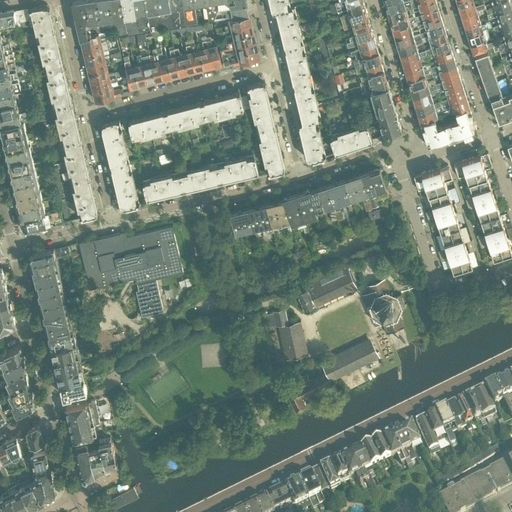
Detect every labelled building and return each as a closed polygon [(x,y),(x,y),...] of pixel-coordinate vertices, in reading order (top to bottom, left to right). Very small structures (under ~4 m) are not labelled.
[(73,2),(81,37),(97,33),(96,30),(92,31),(92,27),(89,22),(85,0),(82,0),(83,0),(77,1),(73,2)] [(97,0),(85,0),(89,22),(92,27),(92,31),(96,30),(97,33),(99,33),(101,32),(100,29),(102,28),(97,0)] [(109,0),(97,0),(102,28),(102,29),(114,27),(109,0)] [(121,0),(109,0),(114,27),(118,26),(119,35),(127,34),(121,0)] [(121,0),(127,34),(139,32),(133,0),(121,0)] [(145,0),(133,0),(139,32),(150,30),(145,0)] [(145,0),(150,30),(152,30),(161,29),(162,29),(157,0),(145,0)] [(157,0),(162,29),(174,27),(169,0),(157,0)] [(181,0),(169,0),(174,27),(186,25),(181,0)] [(193,0),(181,0),(186,25),(197,23),(194,3),(193,0)] [(205,0),(206,1),(208,22),(213,21),(218,8),(217,0),(205,0)] [(270,0),(273,12),(277,11),(288,7),(286,0),(270,0)] [(330,5),(331,9),(360,0),(343,0),(335,3),(330,5)] [(347,8),(349,13),(366,9),(363,0),(360,0),(331,9),(332,12),(337,11),(347,8)] [(396,0),(385,4),(387,12),(411,5),(409,0),(408,0),(404,2),(403,0),(396,0)] [(435,0),(426,0),(411,5),(412,8),(418,6),(420,11),(437,5),(435,0)] [(487,9),(489,14),(511,6),(509,0),(501,0),(492,3),(494,7),(487,9)] [(475,6),(473,1),(459,6),(462,15),(479,10),(485,8),(484,4),(475,6)] [(218,8),(213,21),(230,18),(249,15),(246,4),(230,6),(218,8)] [(47,5),(14,10),(16,20),(18,26),(21,25),(20,21),(30,19),(31,25),(34,24),(36,32),(54,27),(49,7),(47,5)] [(387,12),(390,21),(407,14),(406,10),(408,9),(410,14),(414,12),(412,8),(411,5),(387,12)] [(415,17),(416,21),(440,13),(437,5),(420,11),(421,15),(415,17)] [(277,11),(281,29),(299,25),(296,14),(294,15),(292,6),(288,7),(277,11)] [(496,16),(498,21),(511,15),(511,8),(511,6),(489,14),(487,14),(488,19),(496,16)] [(344,20),(345,24),(368,17),(366,9),(349,13),(350,18),(344,20)] [(0,33),(1,33),(18,29),(18,26),(16,20),(14,10),(0,12),(0,33)] [(480,14),(479,10),(462,15),(465,25),(480,21),(478,15),(480,14)] [(440,13),(416,21),(418,26),(420,25),(420,24),(424,23),(425,27),(443,22),(440,13)] [(390,21),(393,29),(416,21),(415,17),(409,19),(407,14),(390,21)] [(249,15),(230,18),(231,24),(215,28),(216,32),(225,30),(251,24),(249,15)] [(495,28),(496,31),(511,25),(511,15),(498,21),(499,25),(493,27),(494,29),(495,28)] [(353,26),(354,31),(371,26),(368,17),(345,24),(343,24),(344,28),(353,26)] [(337,94),(318,20),(314,22),(333,95),(337,94)] [(320,22),(323,30),(329,28),(330,28),(328,20),(320,22)] [(393,29),(395,38),(412,32),(411,27),(413,27),(414,31),(419,30),(418,26),(416,21),(393,29)] [(481,25),(480,21),(465,25),(467,34),(487,28),(491,26),(489,21),(486,22),(486,23),(481,25)] [(420,33),(421,38),(445,30),(443,22),(425,27),(426,31),(420,33)] [(251,24),(225,30),(226,34),(233,32),(234,37),(253,33),(251,24)] [(281,29),(286,48),(301,45),(299,36),(301,35),(299,25),(281,29)] [(502,33),(503,37),(511,34),(511,25),(496,31),(496,32),(495,33),(496,35),(502,33)] [(349,37),(350,41),(374,35),(371,26),(354,31),(355,35),(349,37)] [(58,43),(54,27),(36,32),(39,32),(40,39),(38,40),(39,44),(37,44),(38,46),(40,46),(40,47),(58,43)] [(329,28),(323,30),(325,38),(331,37),(329,28)] [(467,34),(471,44),(485,39),(490,38),(487,28),(467,34)] [(445,30),(421,38),(423,42),(429,40),(430,44),(448,39),(445,30)] [(395,38),(398,47),(421,38),(420,33),(419,31),(417,32),(418,34),(413,35),(412,32),(395,38)] [(0,43),(3,43),(10,41),(9,37),(2,39),(1,33),(0,33),(0,43)] [(81,37),(83,46),(111,39),(110,35),(106,36),(106,35),(100,37),(99,33),(97,33),(81,37)] [(253,33),(234,37),(235,41),(228,42),(228,43),(226,43),(227,48),(255,41),(253,33)] [(497,45),(499,49),(511,44),(511,34),(503,37),(505,42),(497,45)] [(358,44),(359,49),(376,44),(374,35),(350,41),(347,42),(348,47),(358,44)] [(129,43),(127,36),(120,37),(120,41),(121,44),(129,43)] [(204,48),(200,49),(204,68),(213,66),(206,37),(206,36),(201,37),(204,48)] [(210,36),(206,37),(213,66),(221,63),(217,45),(212,46),(210,36)] [(398,47),(400,55),(417,49),(416,44),(423,42),(421,38),(398,47)] [(83,46),(85,55),(103,51),(102,46),(108,44),(112,43),(111,39),(83,46)] [(425,50),(427,54),(450,47),(448,39),(430,44),(432,48),(425,50)] [(487,43),(485,39),(471,44),(473,53),(481,50),(493,46),(494,46),(492,41),(487,43)] [(188,52),(183,54),(188,72),(196,70),(189,41),(189,40),(185,41),(188,52)] [(193,40),(189,41),(196,70),(204,68),(200,49),(196,50),(193,40)] [(255,41),(227,48),(220,49),(221,53),(237,49),(238,54),(257,49),(255,41)] [(0,53),(11,51),(12,51),(11,47),(4,49),(3,43),(0,43),(0,53)] [(61,59),(58,43),(40,47),(43,61),(46,61),(46,62),(61,59)] [(354,54),(356,60),(379,53),(376,44),(359,49),(350,51),(351,55),(354,54)] [(508,50),(510,54),(511,53),(511,44),(499,49),(499,50),(500,52),(502,52),(508,50)] [(286,48),(290,66),(308,62),(305,51),(303,51),(301,45),(286,48)] [(161,47),(157,48),(164,78),(172,76),(167,58),(164,59),(162,52),(161,47)] [(427,54),(428,59),(434,56),(436,61),(453,55),(450,47),(427,54)] [(155,61),(151,62),(155,81),(164,78),(157,48),(156,48),(152,49),(155,61)] [(178,48),(174,49),(180,74),(188,72),(183,54),(180,55),(178,48)] [(172,57),(167,58),(172,76),(180,74),(174,49),(170,50),(172,57)] [(239,58),(232,60),(233,64),(259,58),(257,49),(238,54),(239,58)] [(400,55),(403,63),(427,54),(425,50),(419,52),(417,49),(400,55)] [(0,64),(8,62),(14,61),(13,57),(11,51),(0,53),(0,64)] [(85,55),(87,64),(117,57),(117,52),(111,54),(110,53),(104,55),(103,51),(85,55)] [(140,52),(140,54),(147,83),(155,81),(151,62),(147,63),(146,56),(144,51),(140,52)] [(379,53),(356,60),(349,62),(352,70),(356,68),(356,69),(381,62),(379,53)] [(475,57),(480,71),(492,67),(488,53),(475,57)] [(503,64),(504,66),(511,63),(511,53),(510,54),(509,55),(511,59),(506,60),(505,56),(501,57),(503,64)] [(139,65),(135,66),(139,85),(147,83),(140,54),(136,55),(139,65)] [(403,63),(405,73),(422,66),(421,61),(428,59),(427,54),(403,63)] [(124,56),(124,58),(131,87),(139,85),(135,66),(131,67),(129,60),(128,55),(124,56)] [(430,67),(432,71),(456,64),(453,55),(436,61),(437,65),(430,67)] [(121,56),(117,57),(87,64),(89,72),(107,68),(106,64),(113,62),(112,62),(122,60),(121,56)] [(65,75),(61,59),(46,62),(49,76),(47,77),(47,79),(65,75)] [(28,62),(33,83),(37,82),(32,61),(28,62)] [(0,74),(10,72),(17,70),(16,67),(9,69),(8,62),(0,64),(0,74)] [(290,66),(294,84),(310,81),(308,73),(310,72),(308,62),(290,66)] [(367,70),(368,75),(384,70),(381,62),(356,69),(357,73),(367,70)] [(405,73),(408,81),(432,71),(430,67),(429,63),(422,66),(405,73)] [(456,64),(432,71),(433,76),(440,74),(441,78),(458,72),(456,64)] [(480,71),(485,85),(497,81),(492,67),(480,71)] [(89,72),(92,82),(120,75),(119,71),(108,73),(107,68),(89,72)] [(363,85),(364,86),(387,79),(386,78),(384,70),(368,75),(369,78),(360,81),(361,85),(363,85)] [(408,81),(410,89),(427,82),(426,78),(433,76),(432,71),(408,81)] [(0,84),(12,82),(19,80),(18,76),(11,78),(10,72),(0,74),(0,84)] [(435,84),(437,88),(461,80),(458,72),(441,78),(442,82),(435,84)] [(70,93),(65,75),(47,79),(52,97),(70,93)] [(92,82),(94,91),(111,87),(110,82),(117,80),(122,79),(121,75),(120,75),(92,82)] [(364,86),(366,93),(370,92),(389,87),(387,79),(364,86)] [(461,80),(437,88),(438,92),(445,90),(446,94),(464,89),(461,80)] [(249,94),(252,107),(270,103),(265,83),(263,81),(262,81),(247,85),(247,87),(250,87),(251,94),(249,94)] [(303,121),(315,119),(319,118),(317,110),(319,109),(314,88),(312,89),(310,81),(294,84),(303,121)] [(497,81),(485,85),(489,99),(491,99),(502,95),(497,81)] [(0,95),(15,92),(21,90),(20,86),(13,88),(12,82),(0,84),(0,95)] [(410,89),(413,97),(437,88),(435,84),(429,87),(427,82),(410,89)] [(111,87),(94,91),(96,100),(126,93),(125,88),(119,89),(112,91),(111,87)] [(370,92),(372,97),(373,103),(392,98),(389,87),(370,92)] [(413,97),(415,106),(432,99),(431,95),(438,92),(437,88),(413,97)] [(441,101),(442,105),(466,98),(464,89),(446,94),(448,99),(441,101)] [(339,92),(341,101),(349,98),(347,90),(343,91),(339,92)] [(0,106),(17,102),(24,100),(23,96),(16,97),(15,92),(0,95),(0,106)] [(239,92),(221,97),(226,114),(236,112),(235,109),(243,107),(241,97),(239,92)] [(36,94),(43,125),(47,124),(40,93),(36,94)] [(74,112),(70,93),(52,97),(52,98),(54,98),(58,113),(56,114),(56,116),(74,112)] [(502,95),(491,99),(499,122),(511,117),(510,114),(511,113),(511,93),(508,95),(509,98),(504,100),(502,95)] [(241,97),(243,107),(244,109),(250,107),(247,95),(241,97)] [(221,97),(202,101),(206,117),(214,115),(215,117),(226,114),(221,97)] [(373,103),(377,114),(395,109),(392,98),(373,103)] [(450,107),(452,113),(455,111),(469,107),(466,98),(442,105),(443,109),(450,107)] [(415,106),(418,114),(440,106),(439,101),(434,103),(432,99),(415,106)] [(202,101),(184,106),(189,124),(199,121),(199,119),(206,117),(202,101)] [(0,115),(26,109),(25,106),(18,107),(17,102),(0,106),(0,115)] [(257,119),(259,129),(275,125),(270,103),(252,107),(255,120),(257,119)] [(184,106),(166,111),(170,127),(177,125),(178,127),(189,124),(184,106)] [(418,114),(420,123),(438,117),(436,112),(442,110),(440,106),(418,114)] [(469,107),(455,111),(462,134),(477,129),(469,107)] [(0,126),(24,121),(29,120),(27,115),(24,116),(23,111),(26,110),(26,109),(0,115),(0,126)] [(378,119),(380,124),(398,119),(398,118),(395,109),(377,114),(369,116),(370,122),(378,119)] [(166,111),(147,116),(152,134),(163,131),(162,129),(170,127),(166,111)] [(452,113),(438,117),(445,140),(462,134),(455,111),(452,113)] [(78,130),(74,112),(56,116),(61,134),(78,130)] [(152,134),(147,116),(129,121),(131,129),(133,136),(141,134),(141,136),(152,134)] [(438,117),(420,123),(428,146),(445,140),(438,117)] [(102,126),(107,146),(125,141),(121,128),(119,129),(117,121),(120,121),(119,119),(104,123),(103,123),(102,126)] [(299,122),(303,141),(321,136),(319,125),(316,126),(315,119),(303,121),(299,122)] [(398,119),(380,124),(383,135),(401,129),(398,119)] [(3,138),(27,132),(24,121),(0,126),(0,127),(1,133),(1,134),(2,138),(3,138)] [(222,125),(225,137),(230,136),(227,124),(222,125)] [(358,125),(345,129),(351,147),(372,140),(367,124),(359,127),(358,125)] [(259,138),(262,149),(280,145),(275,125),(259,129),(262,138),(259,138)] [(351,147),(345,129),(337,132),(338,134),(330,137),(332,141),(326,143),(329,154),(351,147)] [(83,149),(78,130),(61,134),(61,135),(63,135),(67,150),(64,151),(65,153),(83,149)] [(5,149),(29,144),(27,132),(3,138),(4,145),(5,149)] [(46,137),(51,157),(55,156),(50,136),(46,137)] [(321,136),(303,141),(308,159),(310,161),(310,160),(325,155),(325,153),(323,154),(322,148),(324,148),(321,136)] [(233,147),(231,140),(231,139),(222,142),(224,149),(233,147)] [(107,146),(111,166),(127,162),(125,154),(127,153),(125,141),(107,146)] [(7,157),(8,160),(32,154),(29,144),(5,149),(7,156),(7,157)] [(280,145),(262,149),(265,163),(267,163),(269,170),(267,171),(267,173),(283,169),(285,167),(280,145)] [(156,155),(155,150),(155,148),(148,149),(149,156),(156,155)] [(88,170),(83,149),(65,153),(70,172),(72,172),(72,173),(88,170)] [(157,157),(160,164),(172,160),(169,152),(157,157)] [(480,154),(485,169),(493,166),(488,152),(480,154)] [(9,168),(10,172),(35,166),(41,165),(40,160),(34,162),(32,154),(8,160),(8,161),(10,168),(9,168)] [(480,154),(472,157),(476,171),(485,169),(480,154)] [(246,155),(235,158),(240,175),(258,171),(256,163),(254,156),(246,157),(246,155)] [(461,160),(466,175),(475,172),(476,171),(472,157),(461,160)] [(225,163),(217,164),(221,180),(240,175),(235,158),(224,160),(225,163)] [(459,161),(460,162),(460,163),(454,165),(458,177),(466,175),(461,160),(459,161)] [(111,166),(116,186),(134,181),(131,170),(129,171),(127,162),(111,166)] [(209,164),(198,166),(203,184),(221,180),(217,164),(210,166),(209,164)] [(12,180),(13,183),(37,177),(36,174),(35,166),(10,172),(11,172),(12,179),(12,180)] [(53,167),(60,198),(64,197),(57,166),(53,167)] [(188,171),(180,173),(184,188),(203,184),(198,166),(187,169),(188,171)] [(440,167),(445,181),(452,179),(449,167),(443,168),(442,166),(440,167)] [(373,170),(362,174),(368,193),(386,187),(380,168),(379,168),(379,167),(376,167),(374,168),(373,169),(373,170)] [(440,167),(430,171),(434,185),(435,185),(445,181),(440,167)] [(475,172),(484,199),(494,196),(485,169),(476,171),(475,172)] [(93,190),(88,170),(72,173),(75,187),(73,188),(75,195),(93,190)] [(430,171),(421,173),(426,187),(434,185),(430,171)] [(466,175),(475,202),(484,199),(475,172),(466,175)] [(172,173),(161,175),(166,193),(184,188),(180,173),(173,175),(172,173)] [(426,187),(435,215),(444,212),(435,185),(434,185),(426,187),(421,173),(414,176),(418,190),(426,187)] [(362,174),(345,180),(351,199),(368,193),(362,174)] [(166,193),(161,175),(151,178),(151,180),(143,182),(146,193),(147,197),(166,193)] [(15,191),(16,195),(40,189),(37,177),(13,183),(13,184),(15,191)] [(345,180),(327,186),(333,205),(351,199),(345,180)] [(134,181),(116,186),(121,206),(123,207),(139,203),(139,201),(137,202),(135,195),(137,194),(134,181)] [(435,185),(444,212),(454,208),(445,181),(435,185)] [(327,186),(310,191),(316,208),(316,210),(333,205),(327,186)] [(306,191),(296,194),(301,208),(304,218),(305,221),(318,216),(317,214),(316,210),(316,208),(310,191),(310,190),(309,189),(308,188),(306,189),(306,190),(306,191)] [(17,203),(18,206),(43,201),(40,189),(16,195),(18,202),(17,203)] [(98,211),(93,190),(75,195),(78,209),(81,209),(82,215),(80,216),(80,217),(96,214),(98,211)] [(283,199),(283,200),(286,208),(291,223),(292,225),(305,221),(304,218),(301,208),(296,194),(287,197),(286,196),(284,197),(283,198),(283,199)] [(370,198),(373,208),(379,206),(376,196),(370,198)] [(484,199),(490,218),(500,215),(494,196),(484,199)] [(366,208),(366,210),(371,208),(373,208),(370,198),(369,198),(363,200),(366,208)] [(475,202),(481,221),(490,218),(484,199),(475,202)] [(61,201),(63,208),(65,220),(69,220),(65,200),(61,201)] [(270,203),(266,204),(266,208),(271,229),(274,239),(275,239),(273,229),(292,225),(291,223),(286,208),(283,200),(270,203)] [(21,218),(46,212),(43,201),(18,206),(18,207),(19,207),(20,214),(21,218)] [(255,207),(249,208),(253,228),(268,225),(269,232),(268,233),(269,241),(274,239),(271,229),(266,208),(266,204),(262,205),(255,207)] [(400,205),(393,207),(391,207),(394,216),(397,215),(397,213),(403,211),(400,205)] [(235,232),(253,228),(249,208),(230,213),(235,232)] [(379,208),(369,212),(371,218),(381,215),(379,208)] [(444,212),(450,231),(460,228),(454,208),(444,212)] [(21,218),(24,229),(26,230),(63,221),(60,209),(59,209),(50,211),(46,212),(21,218)] [(337,218),(336,213),(335,210),(329,212),(331,220),(337,218)] [(336,213),(337,218),(337,219),(338,220),(344,219),(342,211),(336,213)] [(435,215),(441,234),(450,231),(444,212),(435,215)] [(356,215),(350,217),(352,224),(358,222),(356,215)] [(490,218),(497,238),(506,235),(500,215),(490,218)] [(481,221),(487,241),(497,238),(490,218),(481,221)] [(120,233),(79,242),(90,289),(136,278),(139,290),(136,290),(142,316),(164,311),(156,278),(183,272),(172,225),(131,235),(121,238),(120,233)] [(450,231),(457,250),(466,247),(460,228),(450,231)] [(441,234),(447,253),(457,250),(450,231),(441,234)] [(511,253),(506,235),(497,238),(503,257),(511,254),(511,253)] [(246,248),(243,237),(238,238),(241,249),(246,248)] [(497,238),(487,241),(493,260),(503,257),(497,238)] [(68,245),(57,247),(59,256),(70,253),(68,245)] [(31,258),(32,262),(53,257),(59,256),(57,247),(33,253),(30,257),(31,258)] [(466,247),(457,250),(463,270),(472,267),(466,247)] [(457,250),(447,253),(453,273),(463,270),(457,250)] [(293,253),(295,261),(302,259),(300,251),(293,253)] [(32,262),(34,273),(56,268),(53,257),(32,262)] [(307,284),(309,287),(315,301),(322,298),(323,300),(327,298),(326,296),(329,295),(330,296),(334,295),(333,293),(336,292),(337,294),(341,292),(340,290),(343,289),(343,290),(347,288),(347,287),(350,286),(350,287),(354,285),(353,284),(355,283),(347,265),(307,284)] [(37,283),(37,284),(58,278),(57,272),(56,268),(34,273),(36,283),(37,283)] [(37,284),(39,294),(61,289),(58,278),(37,284)] [(404,327),(392,298),(384,278),(367,285),(370,292),(363,295),(376,327),(383,324),(386,333),(404,327)] [(315,301),(309,287),(296,293),(305,312),(316,307),(314,302),(315,301)] [(7,288),(0,291),(0,305),(10,301),(7,288)] [(39,294),(42,305),(64,300),(61,289),(39,294)] [(42,305),(44,315),(66,310),(64,300),(42,305)] [(10,301),(0,305),(0,318),(12,313),(10,301)] [(285,308),(273,310),(272,310),(273,312),(267,314),(269,326),(276,325),(288,323),(285,308)] [(47,325),(47,326),(69,321),(66,310),(44,315),(47,325)] [(12,313),(0,318),(0,332),(13,326),(15,322),(13,313),(12,313)] [(101,329),(97,314),(93,315),(97,331),(101,329)] [(47,326),(49,337),(71,332),(70,327),(69,321),(47,326)] [(49,337),(52,347),(73,342),(72,335),(71,332),(49,337)] [(286,334),(291,357),(302,355),(297,332),(286,334)] [(372,339),(326,360),(333,378),(358,366),(379,357),(372,339)] [(53,354),(54,359),(76,354),(76,351),(75,352),(75,349),(75,348),(75,349),(74,345),(73,342),(52,347),(53,354)] [(0,357),(4,366),(23,357),(20,344),(0,354),(0,357)] [(57,371),(79,366),(78,363),(78,364),(78,361),(78,360),(77,360),(76,355),(76,354),(54,359),(55,359),(56,366),(57,371)] [(9,377),(26,368),(23,357),(4,366),(3,366),(9,377)] [(60,383),(82,378),(81,375),(80,373),(81,373),(80,372),(79,367),(79,366),(57,371),(59,378),(60,383)] [(1,381),(7,392),(9,391),(29,380),(26,368),(9,377),(6,378),(1,381)] [(307,374),(296,380),(305,397),(328,386),(322,373),(310,379),(307,374)] [(509,375),(502,379),(511,398),(511,379),(509,375)] [(82,378),(60,383),(63,395),(87,390),(84,377),(82,378)] [(494,382),(503,401),(504,400),(511,417),(511,398),(502,379),(494,382)] [(14,401),(32,393),(29,380),(9,391),(14,401)] [(305,397),(296,380),(283,386),(296,412),(306,407),(302,399),(305,397)] [(503,401),(494,382),(494,381),(487,384),(488,385),(486,387),(495,405),(503,401)] [(484,387),(470,394),(484,420),(495,415),(494,413),(496,412),(484,387)] [(3,411),(6,418),(17,413),(35,404),(32,393),(14,401),(12,402),(13,406),(3,411)] [(480,422),(483,427),(486,425),(484,420),(470,394),(463,398),(476,424),(480,422)] [(462,398),(455,402),(469,431),(471,430),(468,423),(473,421),(462,398)] [(66,406),(71,428),(91,424),(99,422),(98,416),(99,416),(95,399),(66,406)] [(448,405),(445,407),(455,428),(457,431),(466,427),(468,431),(469,431),(455,402),(453,403),(453,401),(448,404),(448,405)] [(435,412),(445,435),(451,448),(456,445),(450,430),(455,428),(445,407),(435,412)] [(435,412),(425,417),(435,440),(445,435),(435,412)] [(438,446),(435,440),(425,417),(416,421),(430,454),(432,453),(433,456),(440,452),(438,446)] [(507,431),(504,424),(502,420),(498,422),(504,433),(507,431)] [(412,423),(402,428),(411,448),(420,443),(412,423)] [(74,439),(86,436),(94,434),(91,424),(71,428),(74,439)] [(37,426),(27,431),(28,439),(30,445),(44,442),(40,427),(37,426)] [(394,432),(391,433),(405,462),(410,472),(411,471),(414,469),(410,462),(417,459),(413,453),(414,453),(411,448),(402,428),(398,430),(394,432)] [(17,436),(18,442),(21,441),(28,439),(27,431),(17,436)] [(218,445),(242,433),(241,432),(217,444),(221,453),(222,453),(218,445)] [(384,437),(381,438),(391,458),(396,455),(401,464),(405,462),(391,433),(388,435),(384,437)] [(17,436),(5,441),(13,458),(17,456),(19,462),(23,460),(20,448),(18,442),(17,436)] [(86,436),(74,439),(76,448),(83,477),(87,479),(95,475),(87,443),(86,436)] [(100,445),(106,470),(110,468),(110,466),(117,464),(112,439),(111,436),(99,439),(100,442),(99,442),(100,445)] [(381,438),(371,443),(389,481),(391,480),(387,471),(389,470),(385,461),(391,458),(381,438)] [(0,457),(4,466),(9,464),(7,461),(13,458),(5,441),(0,443),(0,457)] [(88,443),(87,443),(95,475),(99,473),(99,471),(106,470),(100,445),(89,448),(88,443)] [(371,443),(361,449),(370,468),(376,465),(380,474),(383,473),(388,482),(389,481),(371,443)] [(496,446),(488,451),(491,457),(499,452),(496,446)] [(361,449),(350,454),(369,492),(369,491),(374,489),(374,490),(375,489),(375,488),(371,479),(375,477),(370,468),(361,449)] [(38,469),(38,470),(49,467),(46,451),(33,453),(33,454),(30,455),(34,470),(38,469)] [(488,451),(481,456),(483,461),(491,457),(488,451)] [(340,459),(339,460),(340,460),(348,479),(355,476),(360,485),(360,484),(365,494),(369,492),(350,454),(347,455),(343,457),(340,459)] [(483,461),(481,456),(471,462),(474,467),(483,461)] [(0,466),(5,476),(8,474),(4,466),(0,457),(0,466)] [(511,460),(510,462),(509,459),(486,472),(484,473),(461,485),(462,487),(454,491),(453,488),(447,491),(449,494),(440,499),(446,511),(467,511),(474,508),(473,506),(495,494),(495,493),(497,492),(497,493),(511,485),(511,460)] [(339,460),(330,464),(340,485),(349,481),(348,479),(340,460),(339,460)] [(330,464),(320,468),(331,492),(341,487),(340,485),(330,464)] [(449,473),(452,479),(452,480),(463,474),(459,465),(448,470),(449,473)] [(38,479),(31,482),(41,502),(53,496),(55,496),(57,492),(55,491),(49,467),(38,470),(38,473),(36,475),(38,479)] [(311,473),(321,495),(326,493),(329,501),(334,498),(331,492),(320,468),(318,469),(318,470),(311,473)] [(311,473),(299,479),(311,507),(312,509),(318,506),(320,510),(326,508),(321,495),(311,473)] [(452,479),(449,473),(441,477),(440,475),(435,477),(439,487),(452,479)] [(29,478),(18,483),(30,507),(34,505),(41,502),(31,482),(29,478)] [(299,479),(285,486),(295,506),(297,511),(300,511),(311,507),(299,479)] [(7,489),(8,491),(18,511),(20,511),(25,509),(26,510),(30,507),(18,483),(7,489)] [(271,493),(270,495),(277,509),(285,505),(287,510),(295,506),(285,486),(271,493)] [(0,501),(5,511),(18,511),(8,491),(2,494),(3,496),(0,497),(0,501)] [(270,495),(266,498),(272,511),(277,509),(270,495)] [(102,508),(103,511),(106,511),(124,502),(125,499),(124,497),(121,496),(102,505),(102,508)] [(232,511),(233,511),(232,511),(272,511),(266,498),(265,498),(263,497),(260,498),(260,500),(253,504),(251,503),(248,504),(248,506),(245,507),(239,511),(237,510),(234,511),(233,511),(232,511)]
